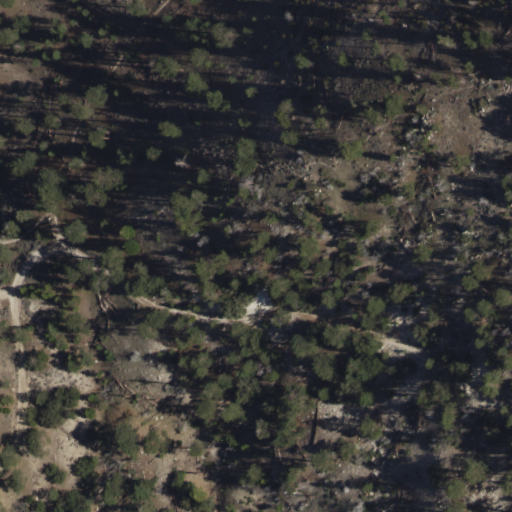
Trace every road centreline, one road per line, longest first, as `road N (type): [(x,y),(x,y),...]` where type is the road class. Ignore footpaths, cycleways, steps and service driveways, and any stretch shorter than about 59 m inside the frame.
road 1 (track): [(60,249),(78,250),(131,293),(184,315),(290,311),(419,348),(511,405)]
road 2 (track): [(0,458),(23,400),(14,296),(21,266),(42,247),(60,249)]
